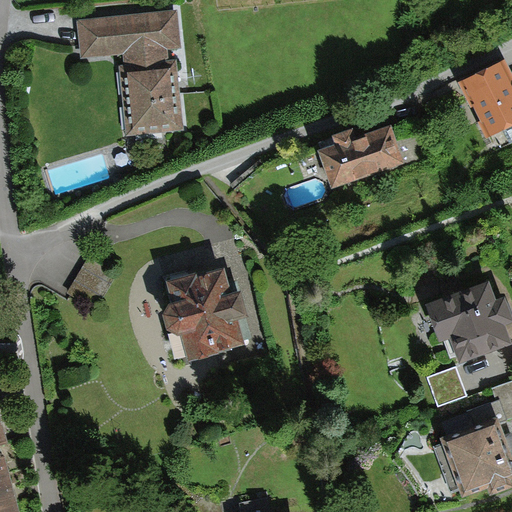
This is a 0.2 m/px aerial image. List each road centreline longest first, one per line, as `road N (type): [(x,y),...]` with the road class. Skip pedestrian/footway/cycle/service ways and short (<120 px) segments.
road 1 (residential): [(13,262),(133,197),(511,40)]
road 2 (residential): [(55,511),(13,262)]
